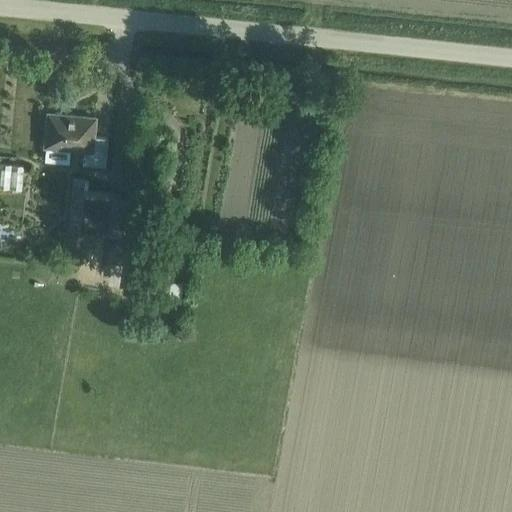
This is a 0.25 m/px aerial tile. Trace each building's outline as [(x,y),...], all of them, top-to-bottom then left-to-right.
[(82,164),(105,166),(108,138),(93,137),(95,118),(48,113),(44,146),(83,150),(82,164)] [(67,232),(79,233),(84,178),(72,176),(67,232)] [(127,221),(130,184),(121,183),(118,220),(127,221)] [(146,263),(157,265),(160,249),(158,249),(162,232),(150,230),(147,246),(149,247),(146,263)] [(169,290),(179,291),(188,234),(179,233),(173,273),(135,268),(131,295),(167,301),(169,290)] [(106,254),(106,274),(132,274),(132,254),(106,254)]
